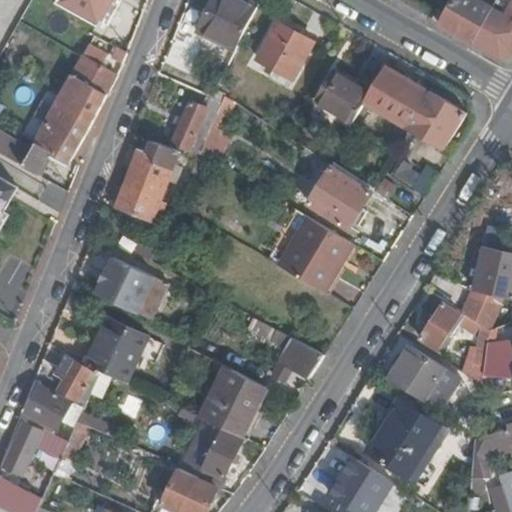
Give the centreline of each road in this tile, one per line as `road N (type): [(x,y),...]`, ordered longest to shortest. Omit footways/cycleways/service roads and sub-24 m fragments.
road 1 (residential): [(511,109),(247,511)]
road 2 (residential): [(164,0),(0,403)]
road 3 (unclassified): [(350,0),(511,92)]
